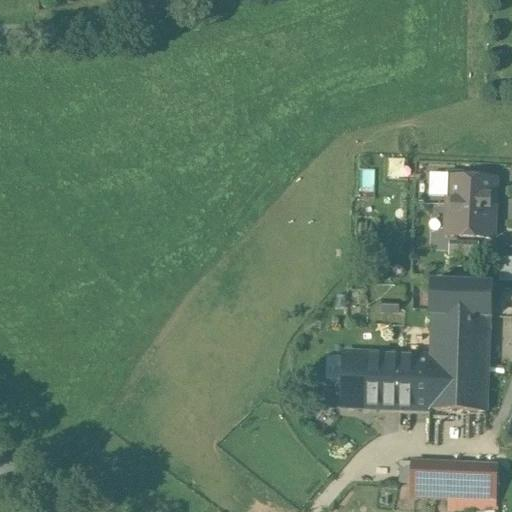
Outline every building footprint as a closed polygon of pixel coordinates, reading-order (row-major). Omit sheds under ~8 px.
[(473,176),(449,175),(446,236),(496,238),(497,181),(473,180),(473,176)] [(500,281),(511,281),(511,260),(500,260),(500,281)] [(492,286),(430,284),(429,315),(432,315),(487,317),(490,317),(492,286)] [(401,307),(403,287),(390,286),(388,306),(401,307)] [(487,317),(432,315),(430,360),(428,411),(482,413),(487,317)] [(430,360),(344,356),(342,407),(428,411),(430,360)] [(498,468),(411,464),(410,498),(496,502),(498,468)]
